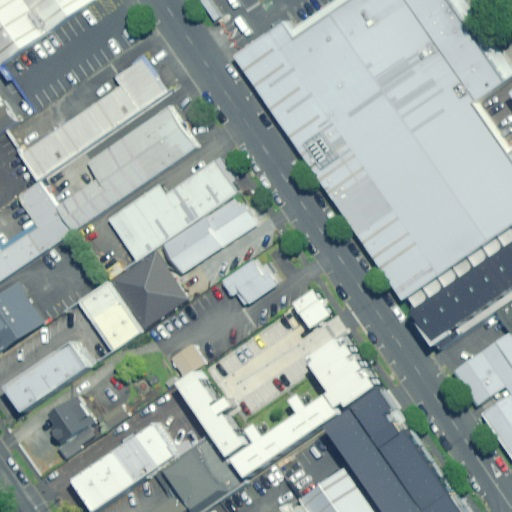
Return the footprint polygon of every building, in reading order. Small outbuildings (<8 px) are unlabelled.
[(98,0),(0,0),(0,63),(2,66),(100,2),(98,0)] [(283,26),(232,59),(403,302),(511,228),(511,154),(478,102),(511,77),(511,63),(466,0),(336,0),(290,33),(283,26)] [(140,63),(113,80),(119,90),(20,155),(35,178),(162,96),(140,63)] [(2,97),(0,94),(0,137),(32,117),(14,89),(2,97)] [(58,208),(75,232),(200,148),(173,108),(91,163),(101,179),(58,208)] [(210,164),(163,195),(156,185),(105,219),(133,261),(231,197),(210,164)] [(0,285),(75,232),(58,208),(41,184),(20,198),(38,223),(6,245),(1,237),(0,237),(0,285)] [(238,216),(232,220),(223,207),(162,246),(180,274),(247,231),(238,216)] [(511,291),(511,245),(422,307),(444,338),(511,291)] [(264,267),(258,271),(252,261),(221,281),(230,295),(236,292),(244,305),(275,285),(264,267)] [(134,268),(109,284),(139,329),(163,313),(134,268)] [(0,354),(48,322),(21,282),(0,295),(0,354)] [(139,332),(108,285),(80,303),(111,350),(139,332)] [(252,444),(239,424),(319,371),(311,359),(349,334),(320,292),(181,385),(215,434),(231,458),(252,444)] [(511,304),(500,313),(511,329),(511,304)] [(475,406),(502,389),(507,396),(511,392),(511,340),(507,333),(451,370),(475,406)] [(99,377),(84,354),(16,398),(31,421),(99,377)] [(362,408),(430,511),(468,511),(389,390),(362,408)] [(511,392),(507,396),(480,413),(511,461),(511,460),(511,392)] [(98,424),(79,397),(48,419),(66,446),(98,424)] [(430,511),(362,408),(334,426),(390,511),(430,511)] [(98,511),(156,473),(182,456),(160,423),(76,479),(98,511)] [(202,511),(247,482),(231,458),(215,434),(182,456),(156,473),(173,498),(151,511),(202,511)] [(304,504),(309,511),(377,511),(348,469),(302,500),(304,504)]
